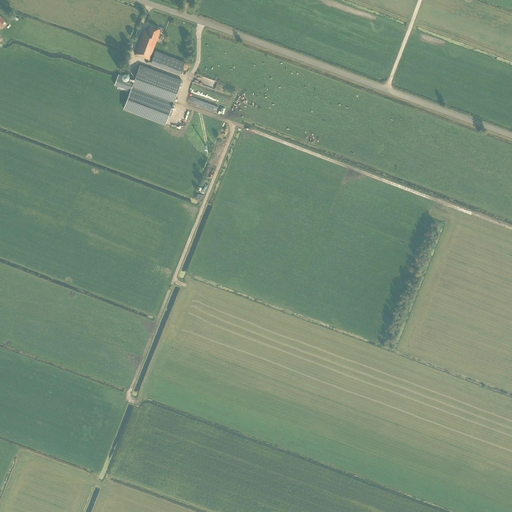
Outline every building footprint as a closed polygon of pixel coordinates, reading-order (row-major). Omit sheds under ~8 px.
[(160,31),(161,29),(150,25),(149,30),(145,29),(136,53),(139,55),(139,56),(150,60),(160,31)] [(158,66),(162,56),(156,54),(152,64),(158,66)] [(180,74),(185,62),(164,54),(159,66),(180,74)] [(124,61),(118,64),(123,76),(128,74),(129,75),(129,74),(124,61)] [(166,123),(182,80),(140,65),(134,81),(130,93),(124,107),(166,123)] [(130,93),(134,81),(122,77),(122,76),(119,74),(114,85),(117,86),(116,88),(130,93)] [(191,90),(191,92),(210,98),(211,95),(202,92),(203,89),(202,88),(200,93),(191,90)] [(213,112),(215,108),(188,97),(186,101),(192,103),(193,102),(200,105),(200,107),(213,112)]
